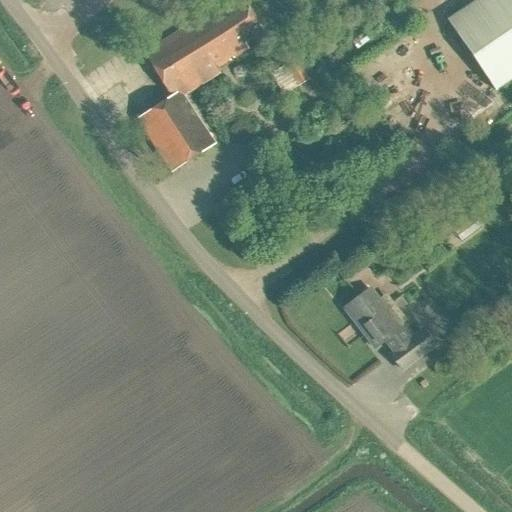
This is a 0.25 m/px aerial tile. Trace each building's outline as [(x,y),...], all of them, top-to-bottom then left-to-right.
[(511,0),(472,0),(445,19),(493,91),(511,78),(511,0)] [(263,33),(243,1),(230,9),(226,4),(144,54),(170,98),(136,120),(171,174),(214,146),(182,97),(219,74),(216,70),(248,50),(244,44),(263,33)] [(310,79),(297,59),(283,68),(296,88),(310,79)] [(488,183),(472,195),(485,213),(501,202),(488,183)] [(396,351),(397,353),(393,356),(402,369),(432,346),(421,331),(410,339),(402,328),(399,329),(391,318),(395,315),(391,311),(387,314),(370,290),(344,310),(374,349),(385,341),(394,353),(396,351)] [(478,304),(464,315),(476,331),(490,320),(478,304)]
